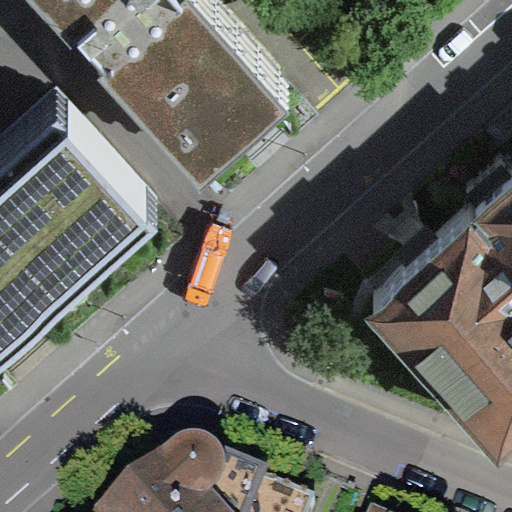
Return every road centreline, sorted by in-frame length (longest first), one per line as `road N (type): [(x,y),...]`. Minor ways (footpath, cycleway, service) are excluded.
road 1 (residential): [(511,7),(147,339)]
road 2 (residential): [(147,339),(511,503)]
road 3 (residential): [(147,339),(0,470)]
